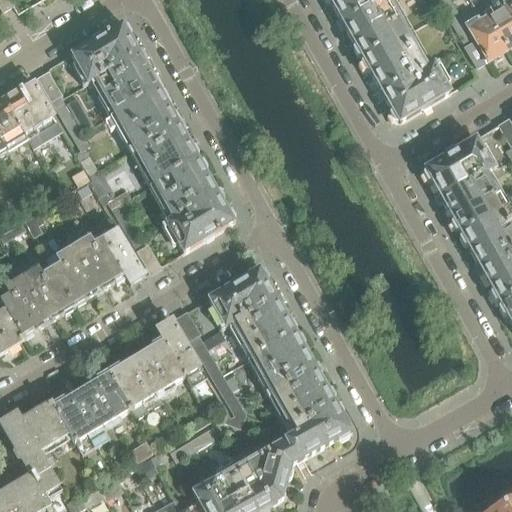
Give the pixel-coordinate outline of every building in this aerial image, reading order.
[(6,0),(0,0),(0,12),(3,17),(13,11),(6,0)] [(388,2),(386,0),(323,0),(326,6),(329,6),(353,47),(353,54),(357,61),(361,61),(362,63),(408,37),(388,2)] [(511,0),(503,6),(511,21),(511,0)] [(449,2),(440,8),(444,15),(453,9),(449,2)] [(511,51),(511,21),(503,6),(484,17),(506,55),(511,51)] [(453,9),(444,15),(449,24),(458,18),(453,9)] [(506,55),(484,17),(465,29),(469,36),(475,45),(487,66),(506,55)] [(458,18),(449,24),(455,33),(464,27),(458,18)] [(464,27),(455,33),(460,42),(469,36),(465,29),(464,27)] [(158,92),(159,89),(155,82),(152,82),(139,58),(129,41),(131,38),(127,31),(122,31),(117,32),(115,33),(71,60),(87,87),(93,84),(113,120),(159,95),(158,92)] [(469,36),(460,42),(465,51),(475,45),(469,36)] [(427,71),(408,37),(362,63),(363,65),(361,68),(365,75),(369,76),(392,116),(390,119),(394,126),(399,127),(404,125),(406,125),(450,98),(434,68),(427,71)] [(487,66),(475,45),(465,51),(464,51),(476,73),(487,66)] [(60,96),(48,77),(37,84),(50,105),(59,100),(58,98),(60,96)] [(56,127),(32,87),(28,86),(21,90),(20,94),(4,104),(28,144),(56,127)] [(197,162),(198,159),(194,152),(191,151),(177,126),(166,107),(168,104),(164,97),(160,97),(159,95),(113,120),(152,190),(198,164),(197,162)] [(59,100),(50,105),(54,112),(63,106),(61,104),(59,100)] [(0,160),(28,144),(4,104),(2,105),(0,104),(0,160)] [(63,106),(54,112),(58,118),(67,113),(63,106)] [(67,113),(58,118),(62,124),(71,119),(67,113)] [(71,119),(62,124),(66,131),(74,126),(71,119)] [(511,150),(511,130),(509,126),(508,124),(497,130),(510,152),(511,150)] [(74,126),(66,131),(69,137),(78,132),(74,126)] [(78,132),(69,137),(73,143),(82,138),(78,132)] [(82,138),(73,143),(76,148),(85,143),(82,138)] [(85,143),(76,148),(79,153),(83,151),(88,148),(85,143)] [(504,174),(501,170),(508,165),(505,161),(496,166),(497,167),(491,171),(475,143),(430,171),(426,174),(423,179),(427,186),(431,186),(453,226),(451,228),(455,235),(458,236),(460,238),(506,212),(488,181),(492,179),(494,183),(504,177),(503,175),(504,174)] [(79,153),(75,156),(81,165),(88,160),(83,151),(79,153)] [(88,160),(81,165),(90,180),(98,175),(88,160)] [(228,231),(232,228),(234,224),(234,223),(231,216),(227,216),(220,202),(205,177),(207,174),(203,167),(199,166),(198,164),(152,190),(172,225),(166,229),(183,259),(228,231)] [(23,182),(13,166),(4,171),(13,187),(23,182)] [(109,205),(106,207),(110,214),(118,209),(131,202),(127,195),(109,205)] [(105,199),(98,204),(101,210),(106,207),(109,205),(105,199)] [(118,209),(110,214),(113,219),(121,214),(118,209)] [(511,223),(506,212),(460,238),(461,240),(460,243),(464,250),(467,250),(492,296),(491,299),(494,306),(498,306),(499,308),(511,300),(511,223)] [(125,221),(121,214),(113,219),(117,225),(125,221)] [(129,227),(125,221),(117,225),(121,232),(129,227)] [(145,281),(111,226),(96,235),(102,244),(126,283),(130,290),(145,281)] [(133,233),(129,227),(121,232),(125,238),(133,233)] [(137,240),(133,233),(125,238),(129,245),(137,240)] [(126,283),(102,244),(96,235),(86,241),(88,245),(57,264),(54,258),(45,264),(51,275),(50,275),(73,313),(76,311),(77,313),(85,308),(84,306),(115,288),(116,289),(126,283)] [(75,245),(69,235),(64,238),(70,248),(75,245)] [(141,247),(139,244),(137,240),(129,245),(133,252),(141,247)] [(145,254),(141,247),(133,252),(137,259),(145,254)] [(148,252),(145,254),(137,259),(149,279),(160,272),(148,252)] [(73,315),(72,314),(73,313),(50,275),(42,280),(38,275),(6,295),(9,300),(0,305),(0,306),(5,314),(24,345),(34,339),(33,337),(64,318),(65,320),(73,315)] [(289,326),(276,304),(266,286),(268,283),(264,276),(259,275),(254,277),(252,278),(208,304),(221,328),(217,331),(219,335),(226,331),(229,335),(233,333),(250,363),(296,338),(294,336),(296,333),(292,326),(289,326)] [(511,300),(499,308),(500,310),(499,313),(503,320),(506,320),(511,331),(511,300)] [(0,359),(24,345),(5,314),(0,316),(0,359)] [(201,339),(187,316),(175,324),(200,365),(210,359),(199,340),(201,339)] [(204,383),(170,327),(157,335),(161,342),(184,382),(190,392),(204,383)] [(327,394),(313,369),(303,351),(304,348),(301,341),(297,340),(296,338),(250,363),(267,394),(263,397),(268,405),(272,403),(289,433),(334,407),(333,405),(335,402),(331,395),(327,394)] [(158,398),(184,382),(161,342),(150,348),(151,350),(118,370),(117,368),(109,373),(110,375),(107,376),(130,415),(131,414),(136,423),(148,415),(147,413),(152,410),(154,413),(163,407),(158,398)] [(210,359),(200,365),(204,370),(214,364),(210,359)] [(214,364),(204,370),(207,376),(217,370),(214,364)] [(217,370),(207,376),(211,382),(221,376),(217,370)] [(74,449),(130,415),(107,376),(104,378),(104,376),(95,381),(96,383),(63,403),(62,401),(51,408),(70,439),(68,440),(74,449)] [(221,376),(211,382),(214,388),(224,382),(223,380),(221,376)] [(234,380),(226,384),(228,387),(231,393),(233,396),(240,392),(234,380)] [(224,382),(214,388),(218,393),(228,387),(226,384),(224,382)] [(228,387),(218,393),(221,399),(231,393),(228,387)] [(231,393),(221,399),(225,405),(235,399),(233,396),(231,393)] [(235,399),(225,405),(228,411),(239,405),(236,401),(235,399)] [(239,405),(228,411),(232,417),(242,412),(239,405)] [(290,484),(293,476),(290,474),(291,470),(338,444),(341,446),(348,442),(349,438),(351,437),(342,420),(343,417),(339,410),(336,409),(334,407),(289,433),(292,439),(246,465),(272,510),(282,505),(287,485),(290,484)] [(70,439),(51,408),(20,426),(39,458),(68,440),(70,439)] [(242,412),(232,417),(234,420),(245,424),(247,419),(242,412)] [(227,417),(219,421),(223,427),(230,430),(232,425),(231,423),(227,417)] [(193,436),(211,426),(207,418),(189,429),(193,436)] [(44,468),(39,458),(20,426),(16,419),(0,429),(16,455),(14,459),(18,466),(23,475),(26,473),(31,481),(42,500),(58,490),(51,478),(54,475),(48,465),(44,468)] [(232,425),(230,430),(241,434),(245,424),(234,420),(231,423),(232,425)] [(218,428),(212,432),(218,442),(224,438),(218,428)] [(120,447),(112,432),(106,435),(114,450),(120,447)] [(212,432),(207,435),(213,445),(218,442),(212,432)] [(207,435),(201,438),(207,448),(213,445),(207,435)] [(201,438),(196,441),(202,451),(207,448),(201,438)] [(196,441),(191,445),(196,455),(202,451),(196,441)] [(171,451),(171,450),(168,444),(159,442),(150,448),(157,459),(171,451)] [(191,445),(185,448),(191,458),(194,456),(196,455),(191,445)] [(185,448),(180,451),(186,461),(191,458),(185,448)] [(180,451),(175,454),(181,464),(186,461),(180,451)] [(171,456),(170,457),(176,467),(181,464),(175,454),(171,456)] [(269,511),(272,510),(246,465),(190,497),(196,509),(198,511),(269,511)] [(178,511),(158,475),(150,479),(155,488),(151,490),(163,511),(167,510),(167,511),(178,511)] [(48,511),(49,511),(42,500),(31,481),(0,499),(7,511),(48,511)] [(123,496),(116,483),(99,494),(104,502),(106,506),(123,496)] [(104,502),(99,494),(99,493),(82,503),(86,510),(92,506),(95,507),(104,502)] [(83,511),(86,511),(86,510),(82,503),(75,508),(77,511),(83,511)]
